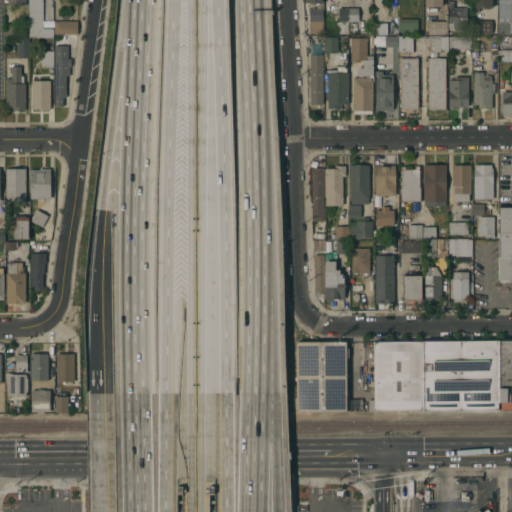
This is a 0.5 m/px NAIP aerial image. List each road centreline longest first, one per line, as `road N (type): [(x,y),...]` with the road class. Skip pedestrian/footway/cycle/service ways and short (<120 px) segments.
road 1 (motorway): [(138,0),(134,393)]
road 2 (residential): [(305,321),(294,291),(282,0)]
road 3 (primary): [(317,452),(0,453)]
road 4 (motorway): [(256,251),(248,0)]
road 5 (residential): [(511,136),(292,140)]
road 6 (motorway): [(126,0),(101,208)]
road 7 (residential): [(511,325),(331,329),(305,321)]
road 8 (motorway): [(167,186),(164,393)]
road 9 (motorway): [(225,394),(224,189)]
road 10 (motorway): [(224,189),(216,0)]
road 11 (motorway): [(173,0),(167,186)]
road 12 (residential): [(77,140),(53,313)]
road 13 (motorway): [(269,394),(256,251)]
road 14 (motorway): [(254,394),(256,251)]
road 15 (residential): [(95,0),(77,140)]
road 16 (motorway): [(101,208),(94,341)]
